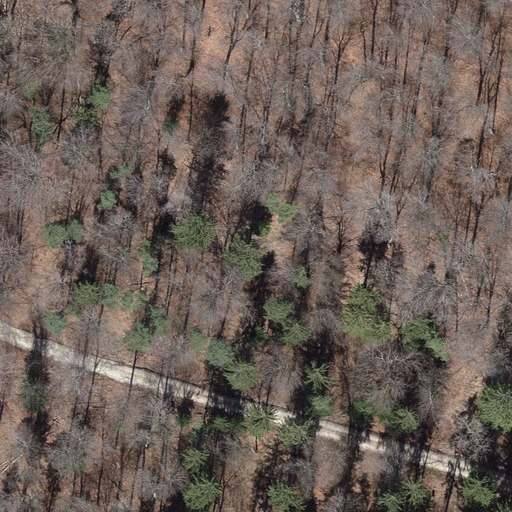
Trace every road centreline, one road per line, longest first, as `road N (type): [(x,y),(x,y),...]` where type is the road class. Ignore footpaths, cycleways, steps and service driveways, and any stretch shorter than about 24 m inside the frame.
road 1 (track): [(0,324),(48,351),(511,479)]
road 2 (track): [(511,176),(269,118),(193,84),(105,0)]
